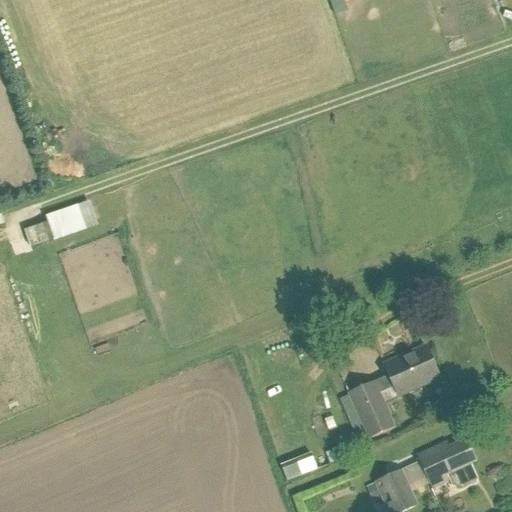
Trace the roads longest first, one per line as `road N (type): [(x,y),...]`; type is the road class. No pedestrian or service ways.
road 1 (track): [(511,43),(22,215)]
road 2 (track): [(511,263),(430,296),(366,336)]
